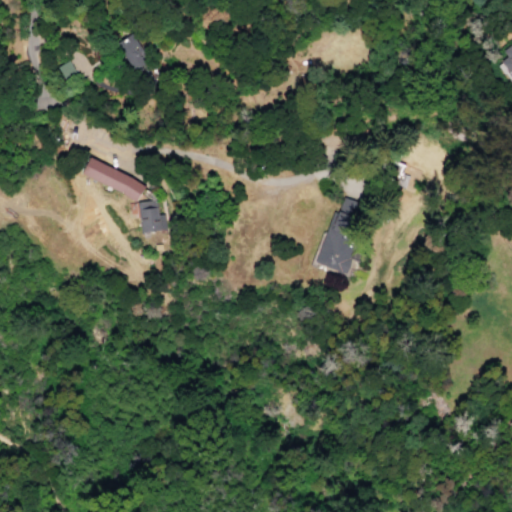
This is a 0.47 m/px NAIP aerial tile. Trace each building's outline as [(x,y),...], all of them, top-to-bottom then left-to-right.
[(143,63),(130,33),(113,41),(127,71),(143,63)] [(511,41),(495,54),(511,78),(511,41)] [(74,75),(67,61),(53,67),(60,81),(74,75)] [(89,157),(81,174),(135,200),(143,183),(89,157)] [(140,232),(163,230),(161,213),(156,214),(154,200),(137,202),(140,232)]
